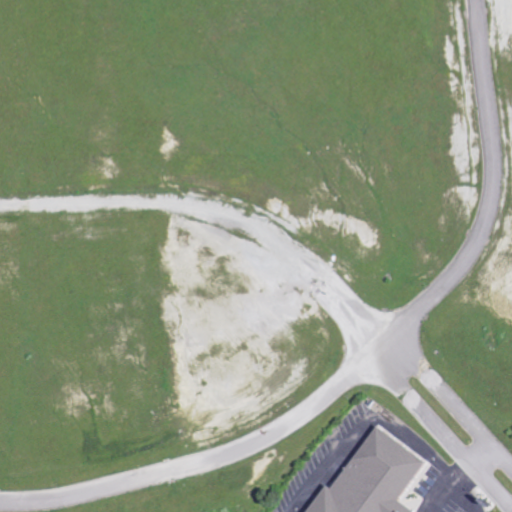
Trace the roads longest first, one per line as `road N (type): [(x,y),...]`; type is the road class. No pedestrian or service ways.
road 1 (residential): [(0,501),(92,488),(233,451),(383,359),(511,487)]
road 2 (residential): [(0,205),(209,203),(261,226),(383,359)]
road 3 (residential): [(469,0),(488,189),(470,247),(383,359)]
